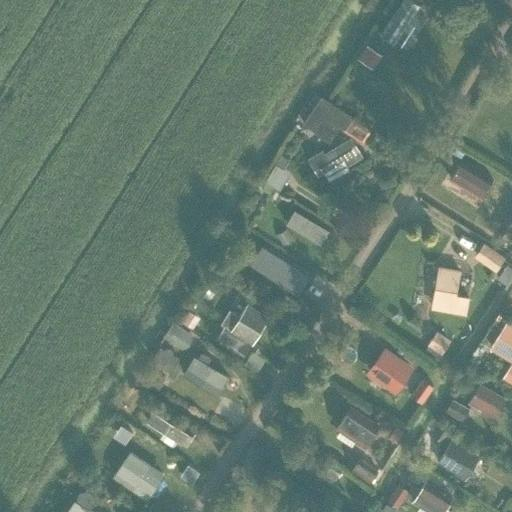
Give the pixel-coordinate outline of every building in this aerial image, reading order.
[(331,176),(356,137),(359,139),(368,123),(324,96),(307,123),(322,132),(305,160),(331,176)] [(494,176),(461,156),(449,177),(481,197),(494,176)] [(308,224),(271,201),(259,220),(276,230),(267,244),(287,257),(308,224)] [(471,250),(492,264),(501,251),(480,237),(471,250)] [(263,245),(251,264),(299,297),(311,278),(263,245)] [(460,267),(438,263),(430,307),(466,313),(469,294),(456,291),(460,267)] [(242,335),(252,341),(268,316),(247,303),(232,328),(225,324),(218,335),(235,345),(242,335)] [(511,322),(506,319),(489,346),(511,360),(511,322)] [(424,339),(440,346),(447,330),(431,323),(424,339)] [(410,366),(382,347),(373,361),(400,380),(410,366)] [(196,352),(189,365),(225,385),(232,372),(196,352)] [(502,377),(511,383),(511,364),(510,363),(502,377)] [(420,395),(431,377),(421,371),(409,388),(420,395)] [(507,396),(479,380),(467,401),(481,409),(479,412),(493,420),(507,396)] [(210,398),(181,381),(174,393),(203,410),(210,398)] [(446,397),(442,406),(465,416),(469,408),(446,397)] [(155,408),(149,418),(164,428),(160,434),(176,444),(180,438),(189,444),(196,433),(155,408)] [(340,428),(365,445),(378,425),(353,408),(340,428)] [(480,454),(451,437),(437,461),(465,478),(480,454)] [(378,470),(359,457),(351,469),(370,482),(378,470)] [(150,485),(117,461),(108,473),(141,497),(150,485)] [(337,467),(332,475),(361,493),(366,485),(337,467)] [(426,480),(413,500),(431,511),(440,511),(451,496),(426,480)] [(85,511),(89,507),(74,497),(63,511),(85,511)]
